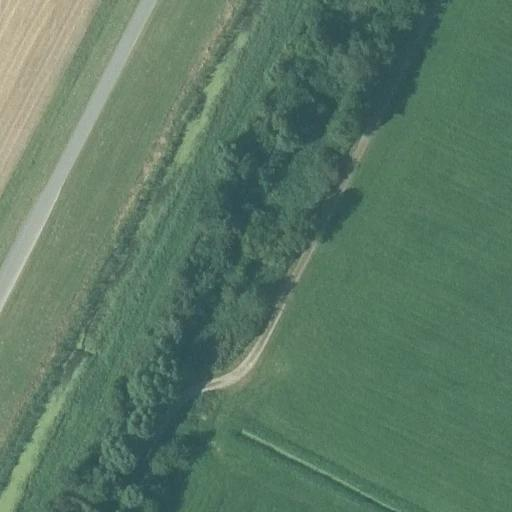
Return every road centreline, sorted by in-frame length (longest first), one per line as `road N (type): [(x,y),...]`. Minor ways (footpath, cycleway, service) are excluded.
road 1 (track): [(435,0),(246,361),(178,402),(113,511)]
road 2 (track): [(40,511),(299,0)]
road 3 (unclassified): [(0,291),(148,0)]
